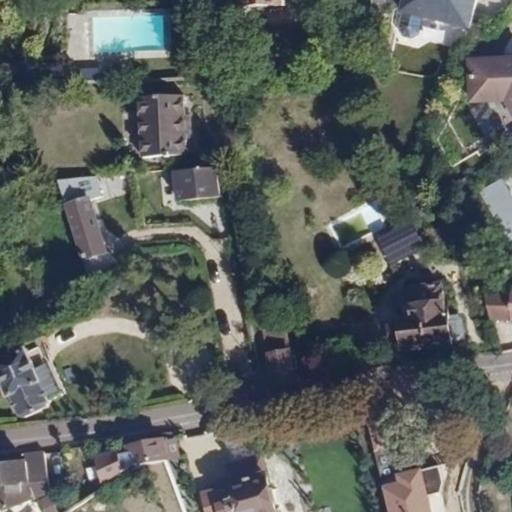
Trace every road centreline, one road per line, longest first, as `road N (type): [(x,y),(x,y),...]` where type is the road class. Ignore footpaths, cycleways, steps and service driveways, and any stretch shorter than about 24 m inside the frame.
road 1 (residential): [(511,358),(0,438)]
road 2 (track): [(472,511),(474,471),(501,401),(499,360)]
